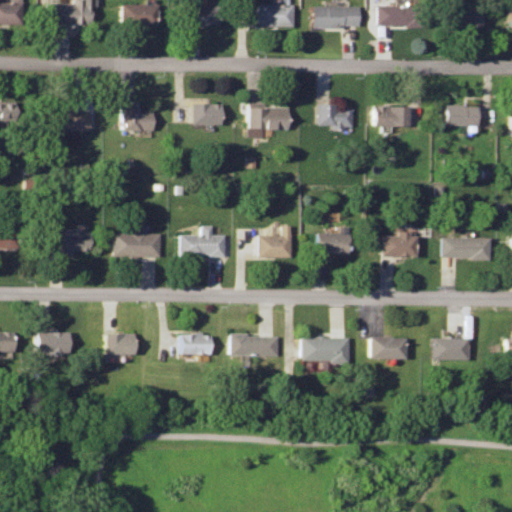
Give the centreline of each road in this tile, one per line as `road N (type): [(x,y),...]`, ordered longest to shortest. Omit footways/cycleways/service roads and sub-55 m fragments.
road 1 (residential): [(0,51),(511,61)]
road 2 (residential): [(0,289),(511,298)]
